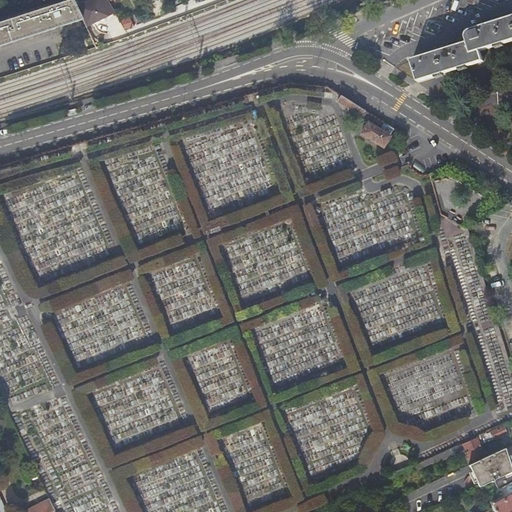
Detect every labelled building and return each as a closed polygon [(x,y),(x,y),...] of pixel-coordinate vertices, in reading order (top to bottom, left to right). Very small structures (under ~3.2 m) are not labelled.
[(56,29),(82,20),(75,7),(71,0),(70,0),(0,22),(0,46),(26,38),(56,29)] [(89,0),(75,7),(82,20),(85,27),(114,13),(108,2),(106,0),(89,0)] [(133,26),(129,18),(120,21),(125,29),(133,26)] [(417,82),(459,69),(458,66),(464,64),(472,61),(471,57),(481,53),(481,52),(511,42),(511,19),(474,32),(472,32),(470,33),(469,34),(468,35),(468,36),(467,37),(467,39),(468,44),(412,62),(417,82)] [(364,112),(352,104),(348,111),(360,119),(364,112)] [(377,120),(368,114),(366,119),(370,121),(368,125),(367,124),(361,135),(383,148),(389,137),(372,127),(377,120)] [(349,169),(337,171),(339,182),(351,180),(349,169)] [(506,434),(504,428),(490,433),(492,440),(506,434)] [(484,454),(476,439),(462,446),(469,460),(484,454)] [(511,482),(511,476),(503,450),(468,466),(478,488),(481,486),(489,483),(490,484),(494,482),(496,486),(497,490),(511,482)] [(425,466),(412,472),(417,484),(430,478),(425,466)] [(511,511),(511,482),(497,490),(500,496),(489,502),(494,511),(511,511)] [(367,501),(363,491),(347,498),(352,508),(367,501)] [(53,511),(55,511),(50,499),(24,511),(53,511)] [(344,511),(350,510),(345,499),(336,503),(337,507),(339,511),(344,511)]
